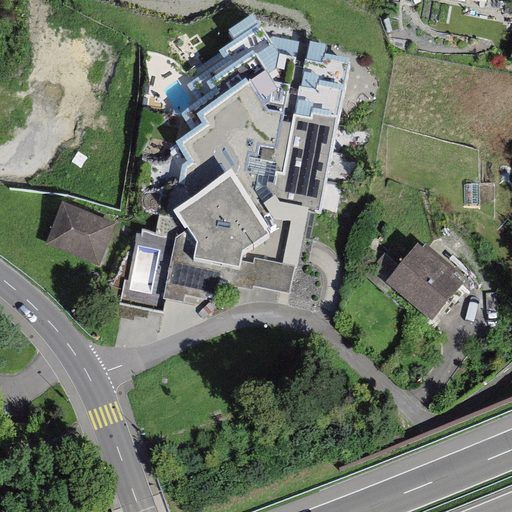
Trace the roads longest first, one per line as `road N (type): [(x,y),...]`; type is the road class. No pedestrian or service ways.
road 1 (residential): [(87,375),(227,334),(283,335),(316,351),(422,441)]
road 2 (motorway): [(511,450),(355,511)]
road 3 (tertiary): [(87,375),(139,511)]
road 4 (tertiary): [(0,278),(64,340),(87,375)]
